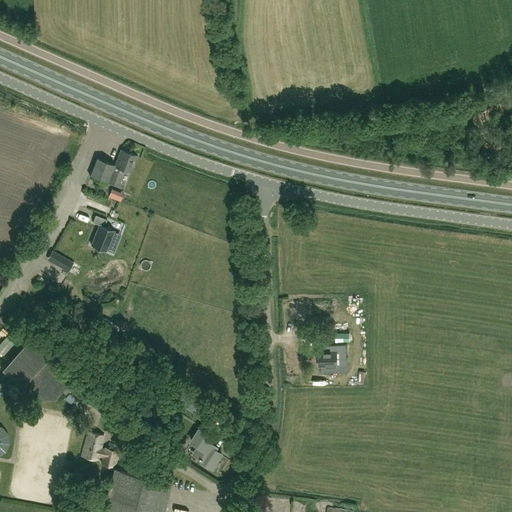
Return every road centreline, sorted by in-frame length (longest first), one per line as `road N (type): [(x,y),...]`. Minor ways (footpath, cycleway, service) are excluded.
road 1 (unclassified): [(0,35),(190,118),(271,144),(511,183)]
road 2 (primary): [(0,56),(240,155),(511,206)]
road 3 (unclassified): [(227,511),(268,398),(261,181)]
road 4 (unclassified): [(261,181),(0,78)]
road 5 (unclassified): [(511,224),(261,181)]
